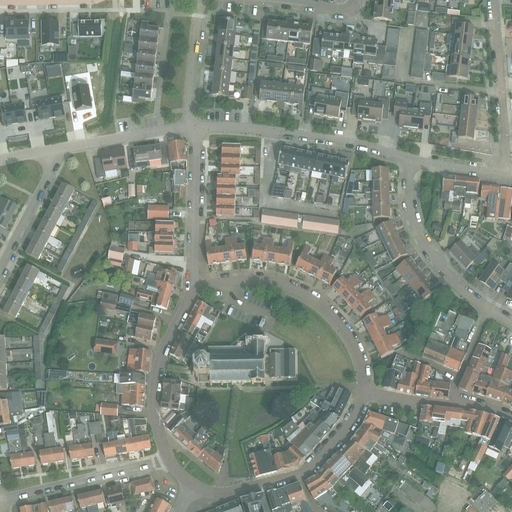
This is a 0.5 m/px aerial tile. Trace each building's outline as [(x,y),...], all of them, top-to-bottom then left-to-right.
[(393,10),(394,4),(400,4),(400,0),(376,0),(375,8),(393,10)] [(438,8),(426,7),(425,23),(438,24),(438,8)] [(393,10),(375,8),(374,20),(392,22),(393,10)] [(416,12),(409,11),(407,25),(414,26),(416,12)] [(455,36),(473,38),(474,27),(466,26),(467,20),(453,18),(452,25),(456,25),(455,36)] [(287,24),(280,23),(278,41),(288,43),(291,20),(287,19),(287,24)] [(221,20),(219,33),(236,35),(236,28),(242,28),(243,23),(237,22),(221,20)] [(291,20),(288,43),(294,43),(294,48),(298,49),(299,44),(301,26),(295,25),(295,20),(291,20)] [(5,36),(0,35),(0,49),(6,49),(6,44),(18,44),(18,41),(17,41),(17,22),(10,22),(10,23),(5,23),(5,36)] [(24,22),(17,22),(17,41),(18,41),(29,41),(29,23),(24,23),(24,22)] [(79,26),(73,26),(73,38),(102,37),(102,22),(78,22),(79,26)] [(149,23),(142,22),(140,39),(158,41),(159,29),(148,27),(149,23)] [(268,26),(264,25),(262,40),(278,41),(280,23),(269,22),(268,26)] [(299,44),(298,49),(303,50),(304,45),(310,45),(313,22),(309,22),(308,26),(301,26),(299,44)] [(59,23),(42,23),(42,46),(59,46),(59,23)] [(236,35),(219,33),(218,45),(234,47),(236,35)] [(333,52),(339,53),(338,58),(343,59),(344,51),(346,35),(343,34),(342,37),(335,36),(333,52)] [(333,52),(335,36),(324,35),(323,41),(314,40),(312,55),(321,56),(321,57),(326,58),(326,57),(332,58),(333,52)] [(344,51),(350,52),(349,60),(354,60),(356,36),(346,35),(344,51)] [(364,61),(365,56),(367,40),(359,39),(360,36),(356,36),(354,60),(353,65),(363,66),(364,61)] [(455,36),(454,46),(471,48),(473,38),(455,36)] [(157,53),(158,41),(140,39),(139,51),(157,53)] [(364,61),(369,62),(369,64),(384,66),(384,65),(385,59),(385,54),(386,49),(377,48),(378,41),(367,40),(365,56),(364,61)] [(218,45),(217,58),(233,60),(233,53),(239,54),(240,48),(234,47),(218,45)] [(471,48),(454,46),(452,57),(470,59),(471,48)] [(157,53),(139,51),(137,63),(155,65),(157,53)] [(447,67),(451,67),(469,69),(470,59),(452,57),(448,56),(447,67)] [(233,60),(217,58),(215,70),(231,72),(233,60)] [(311,66),(310,73),(318,74),(319,62),(311,61),(311,66)] [(430,73),(432,62),(425,61),(424,67),(423,73),(430,73)] [(136,74),(154,77),(155,65),(137,63),(136,74)] [(60,65),(46,67),(47,73),(61,71),(60,65)] [(467,80),(469,69),(451,67),(450,73),(446,73),(445,82),(456,83),(457,79),(467,80)] [(341,77),(351,78),(352,70),(342,69),(342,75),(343,77),(341,77)] [(215,70),(214,83),(230,85),(231,72),(215,70)] [(152,88),(154,77),(136,74),(136,75),(130,74),(122,73),(121,78),(135,80),(134,86),(152,88)] [(257,82),(255,97),(260,98),(259,102),(270,103),(273,84),(257,82)] [(212,96),(214,96),(234,99),(234,93),(229,92),(230,85),(214,83),(212,96)] [(273,84),(270,103),(277,104),(276,108),(280,109),(283,86),(273,84)] [(151,101),(152,88),(134,86),(132,103),(139,104),(139,99),(151,101)] [(285,105),(292,105),(294,87),(283,86),(280,109),(284,109),(285,105)] [(243,100),(250,100),(251,101),(252,88),(248,87),(245,87),(243,100)] [(305,88),(294,87),(292,105),(298,106),(298,111),(302,111),(305,88)] [(89,88),(72,90),(76,114),(93,111),(89,88)] [(314,115),(326,117),(330,98),(331,92),(313,88),(310,102),(316,103),(314,115)] [(335,99),(330,98),(326,117),(339,119),(341,108),(346,109),(349,95),(336,93),(335,99)] [(369,124),(372,104),(365,104),(366,98),(354,96),(353,112),(358,113),(358,120),(363,121),(363,123),(369,124)] [(464,97),(462,108),(477,110),(479,99),(464,97)] [(62,98),(49,100),(53,118),(65,116),(62,98)] [(18,99),(11,100),(12,106),(15,125),(27,123),(24,104),(19,105),(18,99)] [(372,104),(369,124),(376,125),(376,123),(381,123),(382,116),(388,117),(390,101),(379,99),(378,105),(372,104)] [(49,100),(37,102),(40,120),(53,118),(49,100)] [(411,130),(413,110),(407,109),(408,102),(396,101),(394,114),(401,115),(399,128),(411,130)] [(413,110),(411,130),(423,131),(424,118),(430,119),(432,105),(420,103),(419,111),(413,110)] [(0,105),(0,114),(1,115),(3,127),(15,125),(12,106),(0,108),(0,105)] [(477,110),(462,108),(461,118),(476,120),(477,110)] [(456,128),(460,128),(475,130),(476,120),(461,118),(460,123),(456,123),(456,128)] [(475,130),(460,128),(459,133),(453,133),(451,144),(468,146),(468,140),(474,141),(475,130)] [(174,172),(179,172),(178,163),(187,162),(185,143),(178,144),(178,142),(168,143),(172,171),(174,172)] [(222,156),(241,157),(241,146),(227,146),(227,142),(223,142),(223,146),(222,156)] [(159,146),(147,148),(149,162),(162,161),(162,166),(168,165),(165,145),(159,145),(159,146)] [(291,168),(295,150),(282,147),(278,165),(286,167),(285,171),(290,172),(291,168)] [(149,167),(149,162),(147,148),(135,149),(134,149),(128,150),(131,170),(142,168),(143,170),(148,168),(149,167)] [(103,159),(95,160),(98,179),(106,178),(117,176),(116,170),(127,169),(124,149),(102,153),(103,159)] [(295,150),(291,168),(301,170),(305,152),(295,150)] [(305,152),(301,170),(312,172),(316,155),(305,152)] [(312,172),(323,174),(326,157),(316,155),(312,172)] [(218,163),(218,166),(240,167),(241,157),(222,156),(222,163),(218,163)] [(326,157),(323,174),(321,179),(326,180),(327,175),(333,177),(337,159),(326,157)] [(337,159),(333,177),(332,182),(337,183),(338,178),(346,179),(349,162),(337,159)] [(240,177),(240,167),(218,166),(218,169),(222,170),(222,176),(236,177),(240,177)] [(373,183),(389,182),(389,170),(372,171),(373,183)] [(186,188),(186,172),(182,172),(179,172),(174,172),(174,187),(176,188),(175,205),(185,206),(186,188)] [(214,183),(214,186),(236,187),(236,177),(222,176),(218,176),(218,183),(214,183)] [(444,176),(442,191),(450,192),(449,202),(445,201),(444,209),(452,211),(453,203),(454,198),(454,192),(456,178),(444,176)] [(467,179),(456,178),(454,192),(454,198),(456,199),(457,197),(465,198),(466,194),(467,179)] [(479,186),(479,180),(467,179),(466,194),(465,198),(465,205),(471,205),(472,200),(475,201),(476,195),(478,195),(479,186)] [(390,194),(389,193),(391,193),(391,188),(389,188),(389,182),(373,183),(373,184),(371,184),(371,189),(373,189),(373,190),(366,190),(366,195),(373,195),(390,194)] [(75,191),(63,185),(57,197),(69,203),(75,191)] [(236,197),(236,187),(214,186),(214,190),(218,190),(217,197),(236,197)] [(280,186),(273,186),(271,197),(277,198),(280,186)] [(502,188),(482,186),(481,199),(489,199),(488,206),(487,210),(486,218),(498,219),(499,211),(498,211),(502,188)] [(499,211),(498,219),(509,220),(510,210),(511,197),(511,189),(502,188),(498,211),(499,211)] [(148,201),(157,200),(157,190),(147,190),(148,201)] [(285,191),(284,199),(291,200),(293,192),(285,191)] [(390,194),(373,195),(373,207),(390,206),(390,194)] [(323,205),(325,197),(318,196),(316,204),(323,205)] [(51,208),(62,214),(69,203),(57,197),(51,208)] [(213,203),(213,207),(235,208),(236,197),(217,197),(217,204),(213,203)] [(16,208),(0,199),(0,226),(5,229),(16,208)] [(461,204),(453,203),(452,211),(460,212),(461,204)] [(92,215),(96,207),(91,204),(87,212),(92,215)] [(149,206),(149,209),(148,219),(169,220),(169,207),(149,206)] [(374,219),(390,219),(390,206),(373,207),(374,219)] [(235,208),(213,207),(213,210),(217,210),(217,217),(235,218),(235,208)] [(45,220),(56,226),(62,214),(51,208),(45,220)] [(90,218),(85,216),(81,224),(86,227),(90,218)] [(39,231),(50,237),(56,226),(45,220),(39,231)] [(397,234),(392,223),(392,222),(377,230),(382,241),(397,234)] [(156,233),(174,234),(174,227),(178,227),(178,224),(156,223),(156,233)] [(84,230),(79,227),(75,236),(80,238),(84,230)] [(149,231),(138,230),(137,247),(148,248),(149,231)] [(50,237),(39,231),(32,243),(44,249),(50,237)] [(174,241),(174,234),(156,233),(150,233),(149,243),(155,243),(155,244),(177,244),(178,241),(174,241)] [(397,234),(382,241),(387,252),(402,244),(397,234)] [(231,238),(234,262),(247,260),(245,245),(238,246),(236,237),(231,238)] [(222,264),(234,262),(231,238),(225,239),(226,248),(219,249),(222,264)] [(265,262),(269,239),(263,238),(262,246),(255,245),(252,260),(265,262)] [(359,238),(356,241),(360,248),(364,245),(359,238)] [(78,241),(73,239),(69,247),(74,250),(78,241)] [(269,239),(265,262),(277,264),(280,249),(273,248),(274,240),(269,239)] [(125,250),(118,249),(120,243),(112,241),(111,247),(109,259),(122,262),(125,250)] [(209,266),(222,264),(219,249),(212,250),(211,241),(205,242),(209,266)] [(280,249),(277,264),(290,266),(294,243),(288,242),(287,251),(280,249)] [(461,242),(450,252),(466,269),(476,260),(481,265),(493,253),(488,248),(481,254),(473,247),(469,251),(461,242)] [(38,261),(44,249),(32,243),(26,255),(38,261)] [(156,255),(156,254),(173,255),(173,248),(177,248),(177,244),(155,244),(155,249),(149,248),(149,255),(156,255)] [(402,244),(387,252),(392,263),(407,255),(402,244)] [(307,274),(314,260),(307,257),(311,249),(306,247),(296,268),(307,274)] [(72,253),(67,250),(63,259),(68,261),(72,253)] [(365,254),(369,261),(373,258),(369,252),(365,254)] [(314,260),(307,274),(318,279),(329,258),(324,255),(320,263),(314,260)] [(329,258),(318,279),(330,285),(337,272),(330,268),(334,261),(329,258)] [(378,265),(373,258),(369,261),(374,268),(378,265)] [(131,275),(134,261),(125,259),(122,274),(131,275)] [(403,278),(416,267),(410,259),(396,270),(403,278)] [(61,262),(57,270),(62,273),(66,264),(61,262)] [(492,263),(479,281),(493,290),(499,280),(506,285),(511,276),(511,265),(510,264),(505,272),(492,263)] [(46,276),(28,267),(22,278),(34,285),(37,278),(44,282),(46,276)] [(81,277),(93,273),(91,267),(79,271),(81,277)] [(416,267),(403,278),(409,286),(423,274),(416,267)] [(158,283),(173,287),(177,275),(175,275),(176,270),(169,268),(167,273),(159,270),(157,276),(150,274),(148,280),(158,283)] [(423,274),(409,286),(416,294),(429,282),(423,274)] [(340,296),(357,279),(353,275),(346,282),(343,278),(332,288),(340,296)] [(16,290),(28,296),(34,285),(22,278),(16,290)] [(347,303),(357,293),(354,290),(361,283),(357,279),(340,296),(347,303)] [(173,288),(173,287),(158,283),(148,280),(145,292),(151,293),(170,299),(171,294),(173,295),(175,289),(173,288)] [(384,283),(388,289),(392,287),(388,280),(384,283)] [(422,302),(436,290),(429,282),(416,294),(422,302)] [(397,294),(392,287),(388,289),(393,296),(397,294)] [(62,300),(67,291),(62,289),(57,297),(62,300)] [(10,301),(22,308),(28,296),(16,290),(10,301)] [(357,293),(347,303),(354,311),(371,294),(367,290),(360,297),(357,293)] [(151,293),(145,292),(139,291),(137,299),(152,303),(151,306),(156,307),(167,310),(170,299),(151,293)] [(115,311),(118,298),(118,295),(103,293),(98,292),(97,299),(102,300),(100,308),(115,311)] [(121,294),(119,302),(132,306),(135,298),(121,294)] [(371,294),(354,311),(361,318),(371,308),(368,305),(375,298),(371,294)] [(395,300),(400,306),(404,304),(399,297),(395,300)] [(51,309),(56,311),(61,303),(56,300),(51,309)] [(15,319),(22,308),(10,301),(4,313),(15,319)] [(212,309),(199,302),(193,312),(206,320),(213,323),(215,318),(209,315),(212,309)] [(408,310),(404,304),(400,306),(404,313),(408,310)] [(45,320),(50,323),(55,314),(50,312),(45,320)] [(128,324),(138,326),(153,330),(156,318),(130,312),(128,324)] [(213,323),(206,320),(193,312),(187,323),(201,330),(204,323),(211,327),(213,323)] [(368,331),(390,320),(394,318),(392,314),(388,316),(387,315),(378,319),(376,315),(363,321),(368,331)] [(463,317),(461,322),(472,327),(474,322),(463,317)] [(390,320),(368,331),(372,340),(385,334),(383,329),(392,325),(390,320)] [(470,332),(470,331),(472,327),(461,322),(459,327),(470,332)] [(44,334),(49,326),(44,323),(39,332),(44,334)] [(207,334),(201,330),(187,323),(182,334),(195,341),(198,335),(204,339),(207,334)] [(153,330),(138,326),(137,332),(130,331),(128,336),(151,341),(153,330)] [(459,327),(457,332),(468,337),(470,332),(459,327)] [(465,342),(466,342),(468,337),(457,332),(455,337),(456,338),(461,340),(465,342)] [(385,334),(372,340),(377,349),(399,338),(396,333),(387,338),(385,334)] [(431,362),(443,367),(443,366),(450,349),(436,343),(439,336),(432,333),(429,341),(422,359),(431,362)] [(182,334),(176,344),(189,352),(195,341),(182,334)] [(404,336),(399,338),(377,349),(381,358),(394,352),(392,348),(401,343),(401,342),(406,339),(404,336)] [(457,349),(461,340),(456,338),(452,347),(457,349)] [(482,339),(468,370),(477,375),(480,377),(484,369),(484,368),(488,359),(490,352),(493,344),(482,339)] [(118,343),(96,340),(94,352),(116,355),(118,343)] [(195,362),(191,362),(191,365),(195,365),(195,373),(192,373),(192,376),(195,376),(195,379),(198,379),(198,382),(196,382),(196,383),(197,383),(197,384),(199,384),(199,383),(208,383),(208,384),(209,384),(209,386),(211,386),(211,384),(221,384),(221,386),(223,386),(223,384),(231,384),(231,386),(233,386),(233,384),(242,384),(242,386),(244,386),(244,384),(252,384),(252,386),(254,385),(254,384),(264,384),(264,385),(265,385),(265,381),(266,381),(266,377),(268,377),(268,376),(270,376),(270,379),(295,379),(295,351),(271,351),(271,355),(270,355),(270,358),(268,358),(268,356),(266,356),(266,353),(265,353),(265,345),(267,343),(266,342),(264,344),(252,344),(251,342),(249,344),(251,346),(251,348),(249,348),(243,348),(243,350),(241,350),(241,352),(233,352),(233,350),(231,350),(231,352),(229,352),(226,352),(223,352),(223,350),(221,350),(221,352),(211,352),(212,350),(210,350),(210,352),(207,352),(207,354),(210,354),(210,358),(207,358),(207,361),(198,361),(198,358),(195,358),(195,360),(195,362)] [(189,352),(176,344),(170,355),(184,362),(187,355),(192,358),(194,354),(189,352)] [(443,366),(458,373),(465,356),(450,349),(443,366)] [(151,352),(132,350),(130,350),(129,356),(128,364),(127,371),(148,374),(151,352)] [(11,351),(6,351),(0,351),(0,364),(6,364),(6,358),(11,358),(11,351)] [(384,388),(397,392),(400,382),(402,383),(405,374),(405,371),(400,370),(401,368),(395,367),(397,364),(400,357),(397,356),(393,366),(391,371),(388,371),(384,388)] [(502,356),(493,380),(487,398),(502,404),(502,403),(507,390),(511,393),(511,392),(511,365),(509,364),(510,359),(502,356)] [(414,395),(420,366),(421,365),(416,363),(413,375),(405,374),(402,383),(400,382),(397,392),(414,395)] [(426,398),(430,398),(433,383),(427,382),(431,369),(422,367),(418,380),(416,395),(426,398)] [(473,394),(487,398),(493,380),(485,377),(488,370),(484,368),(484,369),(480,377),(473,394)] [(473,396),(473,394),(480,377),(477,375),(468,370),(458,391),(473,396)] [(120,385),(145,386),(145,376),(120,375),(120,385)] [(165,381),(164,390),(165,390),(165,393),(181,394),(181,396),(189,397),(190,391),(181,390),(182,383),(165,381)] [(433,383),(430,398),(448,401),(450,386),(433,383)] [(144,407),(145,386),(120,385),(117,385),(117,395),(124,395),(124,406),(130,406),(130,407),(144,407)] [(352,396),(351,395),(339,389),(333,389),(326,403),(325,403),(321,410),(340,419),(352,396)] [(502,403),(511,408),(511,406),(511,392),(511,393),(507,390),(502,403)] [(162,410),(179,411),(180,411),(185,411),(185,405),(180,404),(181,396),(181,394),(165,393),(164,401),(163,401),(162,410)] [(0,394),(0,414),(9,413),(20,411),(23,411),(23,406),(19,406),(8,408),(7,402),(7,401),(13,400),(12,394),(7,394),(0,394)] [(102,405),(101,415),(117,416),(118,406),(102,405)] [(422,406),(421,409),(419,422),(432,424),(432,428),(436,428),(436,430),(435,430),(432,437),(437,439),(438,434),(442,423),(435,422),(435,419),(433,419),(435,408),(422,406)] [(445,435),(447,426),(447,423),(446,421),(445,421),(447,410),(447,409),(435,408),(433,419),(435,419),(435,422),(442,423),(438,434),(445,435)] [(324,423),(332,429),(340,419),(321,410),(321,409),(316,415),(322,421),(324,423)] [(447,426),(460,428),(463,411),(447,409),(447,410),(445,421),(446,421),(447,423),(447,426)] [(9,413),(0,414),(0,426),(1,426),(3,433),(7,433),(19,431),(18,424),(17,417),(21,416),(20,411),(9,413)] [(463,411),(460,428),(465,429),(463,433),(473,436),(473,435),(478,414),(463,411)] [(169,426),(170,427),(178,418),(173,413),(165,422),(169,426)] [(410,426),(370,413),(364,425),(376,429),(395,436),(397,437),(399,435),(406,438),(410,427),(410,426)] [(308,429),(305,431),(309,434),(310,433),(320,443),(332,429),(324,423),(322,421),(316,415),(315,414),(313,416),(312,415),(303,424),(308,429)] [(482,439),(490,417),(478,414),(473,435),(482,439)] [(178,418),(170,427),(167,430),(187,449),(196,439),(194,437),(196,435),(197,435),(184,423),(186,421),(180,416),(178,418)] [(488,447),(500,421),(490,417),(482,439),(478,446),(479,446),(471,463),(478,466),(488,447)] [(126,441),(128,453),(140,451),(137,439),(136,433),(134,420),(129,419),(132,440),(126,441)] [(296,448),(307,457),(312,451),(320,443),(310,433),(309,434),(305,431),(303,433),(292,419),(280,427),(287,440),(290,443),(292,444),(296,448)] [(146,421),(134,420),(136,433),(137,439),(140,451),(151,449),(149,437),(142,438),(140,427),(147,426),(146,421)] [(511,441),(511,425),(501,420),(500,421),(488,447),(501,453),(504,447),(510,450),(511,449),(511,446),(511,443),(511,441),(511,442),(511,441)] [(101,422),(95,423),(96,435),(98,444),(104,443),(101,422)] [(78,430),(83,459),(94,457),(94,458),(93,452),(94,452),(94,450),(93,450),(92,445),(86,446),(83,425),(78,425),(78,430)] [(376,429),(364,425),(358,433),(376,444),(383,448),(388,440),(380,436),(381,434),(375,430),(376,429)] [(203,428),(199,433),(199,432),(197,435),(196,435),(194,437),(196,439),(187,449),(199,458),(208,447),(212,443),(203,436),(207,431),(203,428)] [(72,461),(83,459),(78,430),(73,431),(75,441),(76,447),(70,448),(69,448),(70,454),(69,454),(70,455),(71,461),(72,461)] [(19,437),(19,431),(7,433),(8,442),(9,442),(11,457),(10,457),(11,462),(11,464),(12,470),(13,469),(24,468),(21,444),(19,437)] [(117,456),(115,443),(114,437),(113,432),(108,433),(110,444),(103,445),(105,458),(117,456)] [(51,451),(53,463),(64,462),(65,462),(64,456),(65,456),(65,454),(64,455),(63,449),(57,450),(54,433),(49,434),(51,451)] [(376,444),(358,433),(351,442),(363,449),(370,453),(374,448),(384,455),(387,451),(383,448),(376,444)] [(42,465),(53,463),(51,451),(49,434),(44,435),(46,452),(40,452),(41,458),(40,458),(40,460),(41,460),(42,465)] [(21,444),(24,468),(35,466),(36,466),(35,460),(36,460),(35,459),(34,453),(33,453),(33,454),(27,454),(25,436),(19,437),(21,444)] [(253,454),(250,455),(256,478),(277,473),(271,452),(272,451),(270,442),(268,436),(262,437),(257,439),(258,443),(263,442),(263,443),(265,453),(254,456),(253,454)] [(128,453),(126,441),(115,443),(117,456),(128,453)] [(363,449),(351,442),(339,454),(353,466),(353,467),(354,468),(364,477),(370,468),(366,464),(373,455),(370,453),(363,449)] [(299,464),(307,457),(296,448),(292,444),(290,443),(287,446),(290,451),(287,454),(291,469),(296,467),(299,464)] [(223,460),(225,451),(220,448),(216,454),(208,447),(199,458),(219,474),(223,460)] [(271,452),(277,473),(288,470),(284,455),(278,456),(276,450),(272,451),(271,452)] [(353,466),(339,454),(325,468),(339,481),(340,480),(354,492),(359,487),(362,489),(369,481),(364,477),(354,468),(353,467),(353,466)] [(458,469),(461,463),(454,460),(452,467),(458,469)] [(325,468),(323,470),(318,476),(332,488),(333,489),(336,484),(343,490),(343,489),(351,496),(354,492),(354,493),(354,492),(340,480),(339,481),(325,468)] [(332,488),(318,476),(305,483),(315,500),(332,489),(333,489),(332,488)] [(151,479),(145,481),(148,493),(154,491),(151,479)] [(500,492),(508,483),(504,479),(496,488),(500,492)] [(145,481),(139,482),(141,494),(148,493),(145,481)] [(139,482),(133,484),(135,495),(141,494),(139,482)] [(422,487),(432,494),(429,498),(433,500),(439,491),(425,482),(422,487)] [(109,500),(106,501),(108,506),(111,506),(111,507),(114,509),(119,508),(120,510),(118,511),(125,511),(126,510),(123,498),(135,495),(133,484),(107,490),(109,500)] [(312,511),(308,504),(300,484),(278,493),(277,493),(283,511),(292,511),(294,510),(293,509),(296,508),(297,511),(299,511),(304,510),(304,511),(312,511)] [(488,511),(498,502),(486,491),(482,487),(480,490),(469,502),(479,511),(488,511)] [(90,494),(94,511),(99,511),(98,506),(104,504),(101,492),(90,494)] [(278,492),(274,493),(268,494),(272,511),(283,511),(277,493),(278,493),(278,492)] [(94,511),(90,494),(78,497),(81,510),(88,508),(88,511),(94,511)] [(269,511),(265,495),(251,498),(242,501),(245,511),(269,511)] [(61,501),(63,511),(69,511),(75,511),(74,505),(74,503),(73,504),(72,498),(61,501)] [(156,499),(149,511),(168,511),(171,507),(156,499)] [(63,511),(61,501),(49,503),(50,509),(50,511),(51,511),(50,511),(63,511)] [(243,511),(239,501),(224,507),(217,510),(217,511),(243,511)] [(384,507),(389,511),(393,508),(388,503),(387,504),(384,507)]
